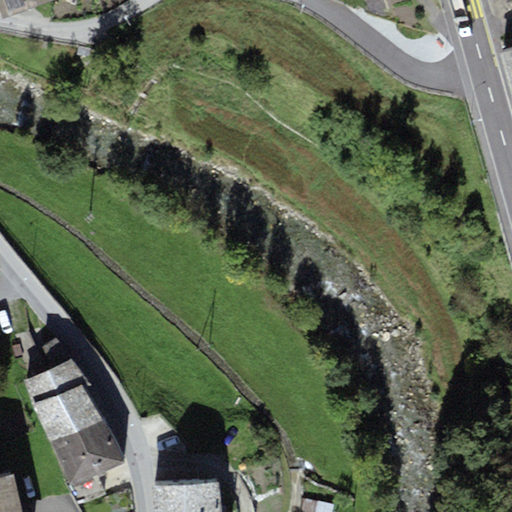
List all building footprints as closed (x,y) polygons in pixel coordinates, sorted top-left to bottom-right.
[(0,0),(0,13),(2,19),(52,0),(0,0)] [(511,48),(501,51),(511,93),(511,48)] [(71,359),(54,337),(44,346),(52,369),(71,359)] [(24,381),(33,406),(70,485),(126,466),(119,445),(81,384),(88,381),(71,359),(52,369),(24,381)] [(22,511),(14,475),(0,477),(0,511),(22,511)] [(221,511),(218,484),(152,486),(153,511),(221,511)]
